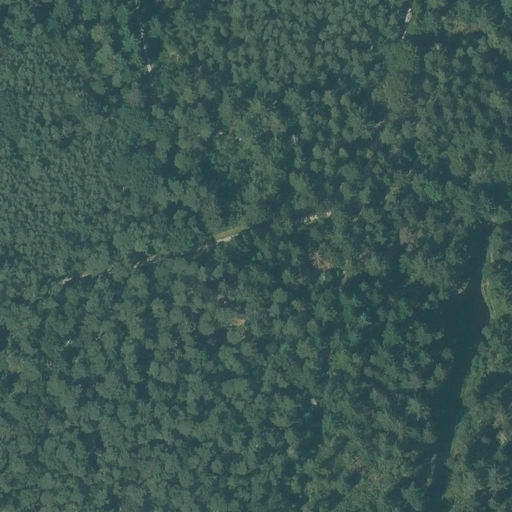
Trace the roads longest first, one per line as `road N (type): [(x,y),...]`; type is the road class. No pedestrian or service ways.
road 1 (track): [(0,297),(511,169)]
road 2 (track): [(303,511),(358,208)]
road 3 (track): [(144,121),(118,197),(153,259)]
